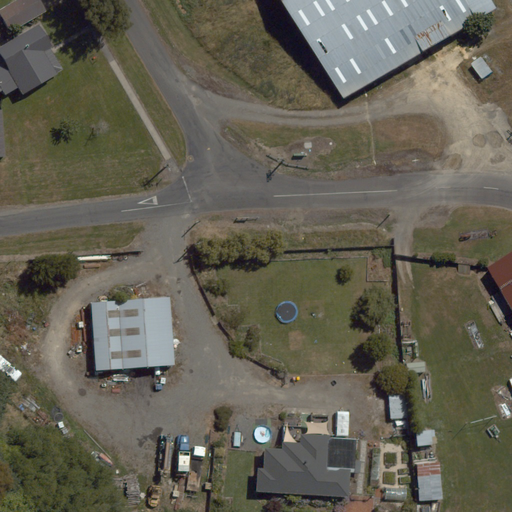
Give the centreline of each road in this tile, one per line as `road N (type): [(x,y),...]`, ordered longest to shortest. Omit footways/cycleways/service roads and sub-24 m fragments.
road 1 (residential): [(221,198),(511,191)]
road 2 (residential): [(121,0),(199,133),(221,198)]
road 3 (residential): [(0,225),(221,198)]
